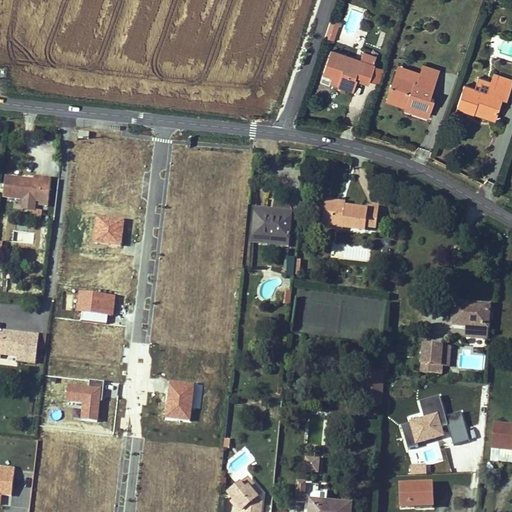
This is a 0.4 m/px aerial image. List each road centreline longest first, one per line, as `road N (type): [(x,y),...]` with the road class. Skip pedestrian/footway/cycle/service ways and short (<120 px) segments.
road 1 (residential): [(172,121),(127,511)]
road 2 (tertiary): [(511,222),(381,154),(172,121)]
road 3 (unknown): [(55,290),(69,108)]
road 4 (tertiary): [(172,121),(0,100)]
road 5 (unknown): [(328,0),(281,135)]
